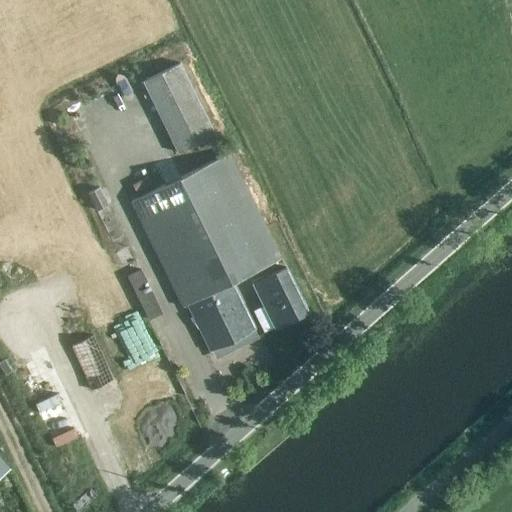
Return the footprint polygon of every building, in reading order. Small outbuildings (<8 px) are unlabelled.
[(181,62),(145,80),(180,152),(216,135),(181,62)] [(255,327),(233,282),(282,258),(230,152),(132,200),(184,306),(189,304),(211,348),(216,358),(260,337),(255,327)] [(79,173),(89,170),(83,153),(73,157),(79,173)] [(108,205),(99,187),(88,193),(96,210),(108,205)] [(256,282),(278,327),(309,312),(287,267),(256,282)] [(88,323),(67,332),(86,379),(107,371),(88,323)] [(0,361),(4,372),(17,367),(13,356),(0,361)] [(146,440),(175,426),(163,404),(135,418),(146,440)] [(252,419),(252,406),(236,406),(236,419),(252,419)]
